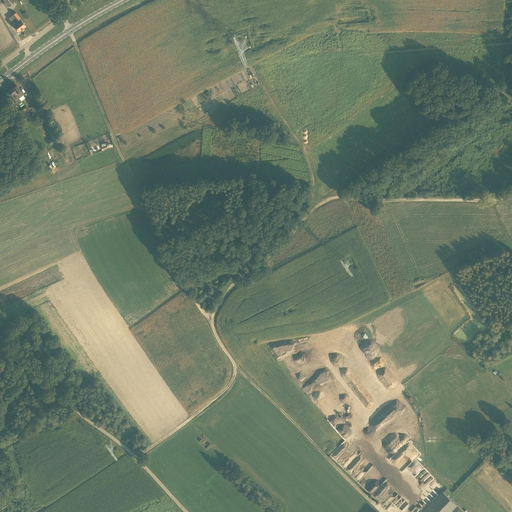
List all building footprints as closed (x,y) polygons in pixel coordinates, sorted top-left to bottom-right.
[(18,32),(26,26),(16,12),(13,15),(18,22),(14,25),(13,25),(18,32)] [(24,94),(20,90),(17,85),(13,88),(9,92),(15,100),(18,104),(21,101),(19,98),(24,94)] [(32,119),(26,107),(20,110),(17,112),(20,117),(23,116),(26,122),(32,119)] [(51,144),(58,140),(56,136),(48,140),(51,144)] [(464,511),(443,491),(423,511),(464,511)]
